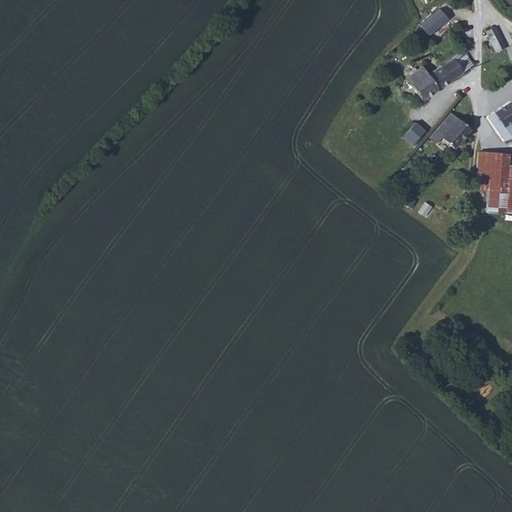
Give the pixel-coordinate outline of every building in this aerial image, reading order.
[(470,0),(463,0),(461,1),(464,8),(472,4),(470,0)] [(439,12),(420,29),(428,38),(447,21),(439,12)] [(508,47),(496,27),(490,30),(502,50),(508,47)] [(466,71),(477,64),(469,50),(458,58),(466,71)] [(448,64),(456,78),(466,71),(458,58),(448,64)] [(413,77),(428,98),(456,78),(448,64),(433,74),(428,67),(413,77)] [(511,102),(495,114),(503,129),(511,122),(511,102)] [(461,147),(478,131),(478,128),(457,110),(436,135),(444,143),(450,137),(461,147)] [(414,121),(403,135),(414,145),(426,131),(414,121)] [(487,189),(486,210),(511,211),(511,163),(508,164),(509,152),(478,150),(475,188),(487,189)]
